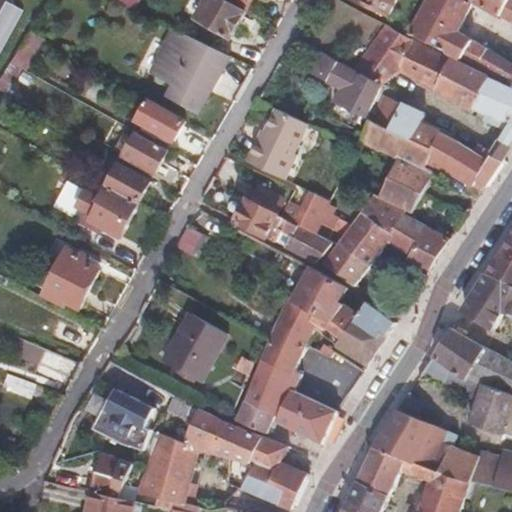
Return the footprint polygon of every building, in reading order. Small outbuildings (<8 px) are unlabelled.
[(5,0),(0,10),(0,52),(22,8),(5,0)] [(230,40),(247,11),(226,0),(207,0),(197,21),(230,40)] [(354,0),(392,17),(399,0),(354,0)] [(511,0),(430,0),(414,35),(511,85),(511,65),(458,34),(474,3),(511,24),(511,0)] [(395,31),(385,26),(353,70),(382,85),(397,73),(434,92),(452,59),(402,35),(395,31)] [(46,42),(32,34),(11,65),(27,73),(46,42)] [(198,111),(229,57),(178,34),(153,77),(176,90),(172,97),(198,111)] [(353,70),(322,54),(311,73),(340,90),(337,97),(331,94),(327,101),(364,119),(382,85),(353,70)] [(511,89),(460,64),(452,59),(434,92),(505,129),(496,144),(491,152),(478,146),(473,153),(489,162),(477,182),(487,188),(510,153),(511,149),(511,89)] [(388,131),(402,106),(383,97),(369,122),(388,131)] [(145,102),(135,119),(174,141),(184,123),(145,102)] [(375,200),(404,213),(410,215),(437,175),(426,168),(431,155),(407,141),(417,123),(421,115),(402,106),(388,131),(369,122),(357,145),(394,163),(375,200)] [(293,155),(309,126),(278,110),(260,143),(256,142),(251,152),(290,173),(297,158),(293,155)] [(431,155),(438,135),(417,123),(407,141),(431,155)] [(474,186),(477,182),(489,162),(473,153),(438,135),(431,155),(426,168),(437,175),(445,179),(449,172),(474,186)] [(156,173),(168,152),(138,136),(126,158),(156,173)] [(8,145),(0,159),(0,184),(36,204),(55,170),(8,145)] [(285,181),(290,173),(251,152),(246,161),(285,181)] [(108,187),(140,204),(151,184),(119,167),(108,187)] [(253,185),(246,199),(276,216),(283,202),(253,185)] [(121,240),(140,204),(108,187),(100,201),(86,194),(73,219),(101,234),(103,231),(121,240)] [(450,244),(451,243),(403,217),(404,213),(375,200),(370,197),(358,214),(392,238),(388,243),(409,254),(405,264),(430,275),(450,244)] [(233,220),(264,238),(276,216),(246,199),(244,199),(233,220)] [(294,225),(312,234),(325,211),(307,202),(294,225)] [(323,265),(355,287),(385,247),(388,243),(392,238),(358,214),(351,225),(336,247),(323,265)] [(178,241),(198,251),(208,231),(190,220),(178,241)] [(273,243),(309,263),(322,257),(330,244),(312,234),(294,225),(286,221),(273,243)] [(511,240),(490,274),(511,282),(511,240)] [(61,245),(36,290),(50,298),(52,295),(74,306),(94,271),(73,258),(75,254),(61,245)] [(292,302),(287,299),(269,342),(258,367),(244,399),(276,416),(279,418),(293,392),(301,376),(296,372),(302,361),(310,370),(333,383),(346,399),(358,380),(344,372),(346,364),(322,349),(319,352),(312,344),(319,333),(325,337),(345,308),(341,306),(348,294),(321,277),(310,271),(292,302)] [(498,331),(507,311),(511,298),(511,282),(490,274),(466,309),(498,331)] [(364,320),(345,308),(325,337),(337,344),(336,348),(367,367),(395,325),(372,310),(364,320)] [(180,309),(155,358),(192,377),(218,329),(180,309)] [(511,360),(487,347),(454,328),(435,358),(468,381),(470,378),(484,385),(511,394),(511,360)] [(15,355),(40,366),(46,350),(21,340),(15,355)] [(511,394),(484,385),(470,378),(468,381),(435,358),(423,375),(448,392),(456,381),(469,389),(482,394),(472,424),(511,436),(511,394)] [(30,398),(35,384),(7,374),(2,388),(30,398)] [(149,430),(156,410),(117,389),(106,409),(105,408),(94,428),(131,448),(143,452),(152,431),(149,430)] [(293,392),(279,418),(276,422),(322,446),(337,413),(293,392)] [(400,410),(457,434),(464,418),(411,394),(400,410)] [(276,416),(244,399),(235,420),(266,433),(276,416)] [(231,424),(197,409),(181,443),(156,437),(141,497),(178,506),(183,507),(198,450),(237,462),(249,466),(264,437),(231,424)] [(400,410),(376,447),(416,463),(475,485),(481,458),(455,447),(459,436),(457,434),(400,410)] [(242,487),(292,510),(307,477),(282,464),(289,448),(264,437),(249,466),(252,467),(242,487)] [(376,447),(359,482),(390,496),(405,466),(412,469),(416,463),(376,447)] [(497,490),(504,460),(483,451),(481,458),(475,485),(497,490)] [(511,493),(511,453),(506,452),(504,460),(497,490),(511,493)] [(131,478),(134,467),(102,460),(94,492),(126,500),(131,478)] [(252,467),(249,466),(237,462),(228,480),(238,485),(242,487),(252,467)] [(463,511),(475,485),(416,463),(412,469),(415,473),(432,481),(418,511),(463,511)] [(359,482),(346,509),(353,511),(382,511),(390,496),(359,482)] [(125,503),(93,496),(88,511),(137,511),(138,506),(125,503)]
